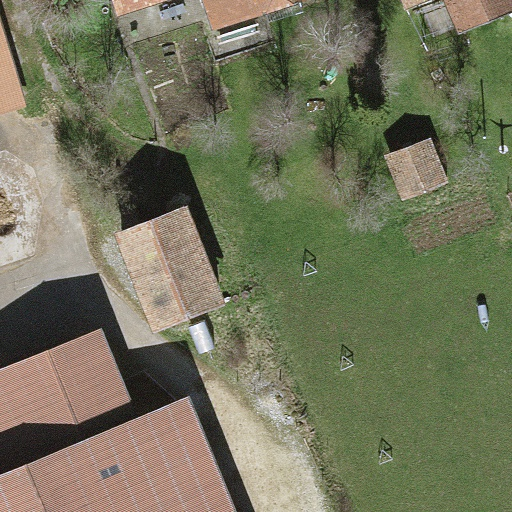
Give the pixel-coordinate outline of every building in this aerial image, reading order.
[(114,0),(116,7),(139,0),(199,0),(204,16),(257,0),(114,0)] [(407,0),(409,4),(420,0),(460,0),(466,16),(508,0),(407,0)] [(0,51),(0,100),(14,96),(0,51)] [(426,139),(388,158),(409,202),(448,183),(426,139)] [(186,207),(105,237),(138,324),(218,294),(186,207)] [(0,511),(221,511),(175,403),(124,413),(94,336),(0,373),(0,511)]
